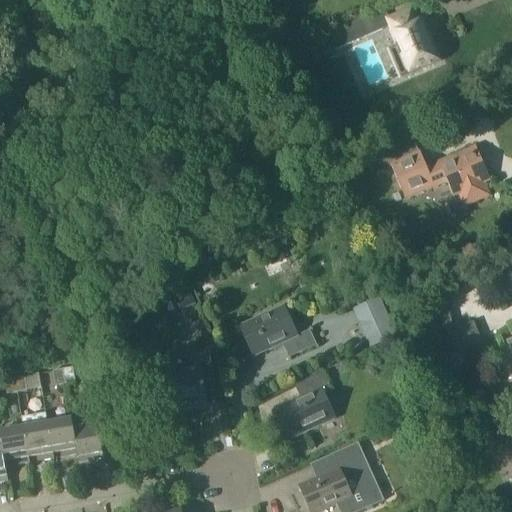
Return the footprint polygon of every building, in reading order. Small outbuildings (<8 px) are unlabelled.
[(250,0),(255,9),(275,0),(250,0)] [(412,13),(390,23),(385,11),(324,39),(331,54),(390,28),(394,36),(392,36),(396,45),(386,50),(399,81),(409,76),(439,63),(422,23),(417,25),(412,13)] [(491,183),(477,150),(427,171),(421,155),(420,156),(414,143),(392,152),(398,165),(391,168),(405,201),(447,183),(454,199),(459,196),(465,209),(491,198),(485,185),(491,183)] [(280,250),(266,256),(272,268),(285,262),(280,250)] [(195,306),(189,293),(179,298),(174,300),(180,313),(195,306)] [(382,345),(398,338),(380,299),(352,311),(370,351),(382,345)] [(317,348),(310,333),(298,338),(285,310),(241,331),(254,359),(282,346),(289,361),(317,348)] [(473,323),(447,334),(456,356),(482,344),(473,323)] [(382,345),(385,352),(400,344),(398,338),(382,345)] [(511,342),(508,344),(511,352),(511,355),(506,358),(508,364),(497,369),(509,396),(511,395),(511,342)] [(213,380),(210,357),(190,360),(192,371),(169,375),(176,414),(207,409),(202,382),(213,380)] [(74,372),(64,373),(67,389),(77,387),(74,372)] [(67,389),(64,373),(54,375),(57,391),(67,389)] [(278,412),(291,441),(335,420),(323,396),(331,391),(326,381),(323,374),(295,387),(301,401),(278,412)] [(16,382),(19,397),(29,395),(26,380),(16,382)] [(19,397),(16,382),(6,383),(9,399),(19,397)] [(96,394),(93,386),(85,389),(88,397),(96,394)] [(74,437),(75,437),(73,423),(50,427),(55,456),(61,455),(62,460),(78,458),(79,458),(74,437)] [(79,458),(78,458),(80,467),(89,465),(89,471),(106,468),(103,453),(113,451),(109,433),(100,434),(100,433),(89,435),(87,425),(74,427),(73,423),(75,437),(74,437),(79,458)] [(429,442),(434,426),(422,423),(417,439),(429,442)] [(55,456),(50,427),(25,431),(30,460),(37,459),(39,465),(55,462),(55,456)] [(25,431),(0,435),(0,438),(2,450),(5,465),(6,465),(12,463),(13,469),(31,466),(30,460),(25,431)] [(325,511),(337,507),(339,511),(364,511),(384,503),(358,445),(318,463),(324,477),(300,488),(311,511),(325,511)]
